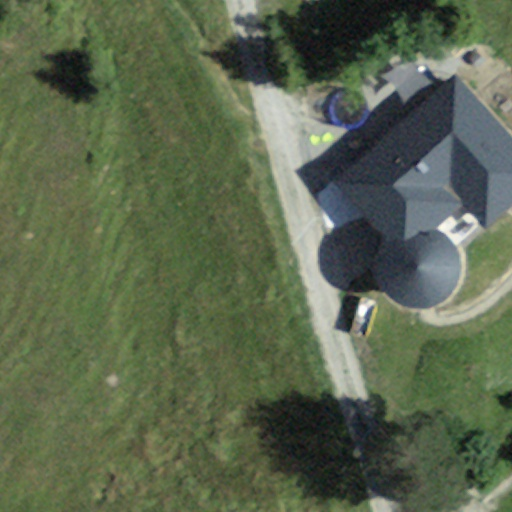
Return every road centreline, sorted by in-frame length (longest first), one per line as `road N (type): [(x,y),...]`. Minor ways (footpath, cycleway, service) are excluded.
road 1 (track): [(388,511),(292,229)]
road 2 (track): [(292,229),(258,0)]
